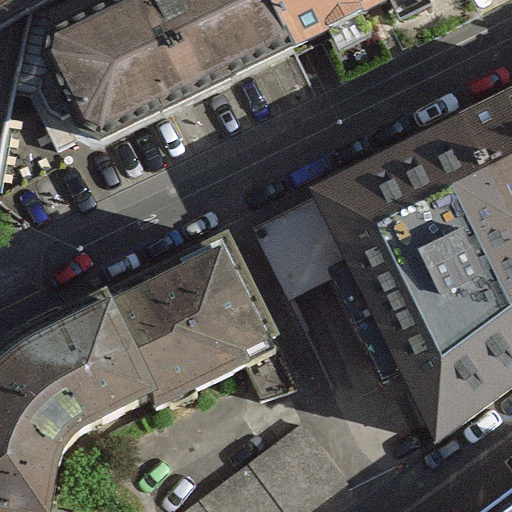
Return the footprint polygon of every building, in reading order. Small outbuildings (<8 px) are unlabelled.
[(144,0),(45,50),(101,159),(138,140),(304,57),(275,0),(144,0)] [(275,0),(304,57),(422,0),(275,0)] [(511,109),(460,135),(511,230),(511,109)] [(511,230),(460,135),(319,212),(445,441),(511,404),(511,230)] [(0,511),(61,511),(63,503),(73,476),(94,456),(284,369),(230,242),(32,347),(2,367),(0,369),(0,511)] [(204,511),(336,511),(356,497),(307,434),(204,511)] [(511,511),(511,493),(485,511),(511,511)]
